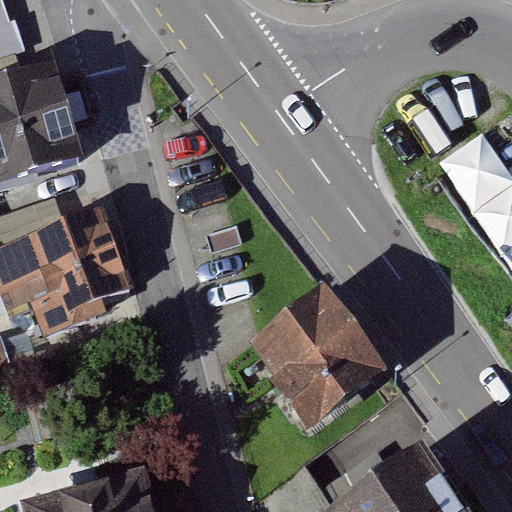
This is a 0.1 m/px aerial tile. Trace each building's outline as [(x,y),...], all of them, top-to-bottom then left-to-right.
[(56,82),(0,98),(0,198),(83,174),(56,82)] [(511,170),(486,134),(442,166),(511,263),(511,170)] [(101,225),(0,266),(0,303),(8,322),(30,313),(44,347),(109,320),(105,309),(131,298),(101,225)] [(320,308),(241,364),(302,449),(381,392),(320,308)] [(2,334),(0,334),(0,373),(17,365),(2,334)] [(451,511),(418,465),(349,511),(451,511)] [(331,511),(305,473),(268,498),(277,511),(331,511)] [(147,511),(141,486),(48,511),(147,511)]
